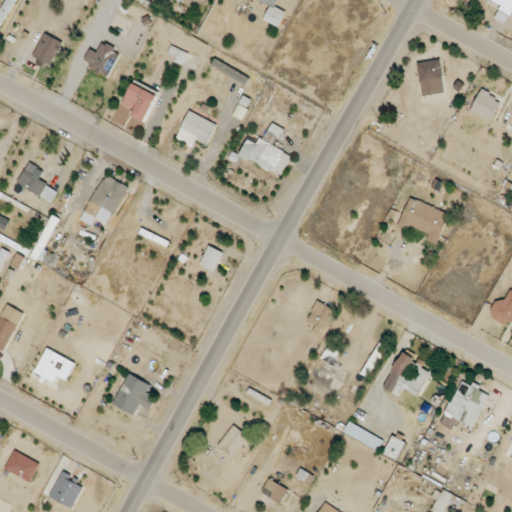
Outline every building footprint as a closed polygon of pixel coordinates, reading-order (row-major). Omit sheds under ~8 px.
[(278,0),(258,0),(271,6),(264,20),(279,27),(286,12),(276,7),(278,0)] [(511,0),(494,0),(492,4),(511,13),(511,10),(511,0)] [(52,65),(63,41),(45,33),(34,57),(52,65)] [(90,49),(83,63),(109,77),(121,52),(102,43),(97,52),(90,49)] [(184,66),(189,53),(172,46),(169,54),(177,57),(175,62),(184,66)] [(418,62),(423,95),(445,92),(440,59),(418,62)] [(212,67),(247,83),(251,76),(215,60),(212,67)] [(145,122),(158,95),(133,83),(123,105),(135,111),(132,116),(145,122)] [(471,113),(492,122),(502,99),(480,90),(471,113)] [(197,140),(208,146),(218,124),(190,111),(177,139),(193,147),(197,140)] [(265,139),(277,145),(285,129),(273,123),(265,139)] [(241,157),(282,176),(292,154),(259,139),(257,143),(249,139),(241,157)] [(60,190),(36,176),(41,168),(30,161),(18,183),(53,203),(60,190)] [(101,211),(114,217),(130,187),(106,175),(84,216),(95,222),(101,211)] [(438,245),(450,214),(410,197),(398,227),(409,231),(411,226),(430,234),(427,240),(438,245)] [(201,265),(216,271),(223,252),(208,246),(201,265)] [(0,251),(0,271),(9,251),(2,248),(0,251)] [(12,266),(21,269),(25,257),(17,253),(12,266)] [(511,290),(504,303),(497,299),(490,314),(511,324),(511,332),(511,334),(511,335),(511,290)] [(323,332),(333,308),(317,301),(307,325),(323,332)] [(0,317),(0,349),(7,352),(23,311),(5,304),(0,317)] [(369,379),(388,347),(380,342),(361,374),(369,379)] [(340,351),(327,345),(322,359),(334,365),(340,351)] [(59,376),(67,380),(75,362),(47,349),(37,372),(56,381),(59,376)] [(383,387),(399,396),(404,388),(417,396),(432,372),(403,354),(383,387)] [(151,410),(157,397),(147,392),(151,384),(129,373),(114,405),(135,415),(140,405),(151,410)] [(490,393),(473,385),(473,386),(461,381),(442,424),(454,430),(457,422),(474,430),(490,393)] [(374,396),(367,393),(358,415),(365,417),(374,396)] [(344,432),(379,452),(385,441),(350,422),(344,432)] [(217,448),(233,460),(250,437),(234,425),(217,448)] [(405,441),(392,436),(385,455),(397,460),(405,441)] [(40,462),(14,451),(6,471),(32,482),(40,462)] [(50,498),(73,509),(85,484),(62,473),(50,498)] [(281,504),(289,489),(270,478),(262,493),(281,504)] [(340,511),(326,502),(319,511),(340,511)]
